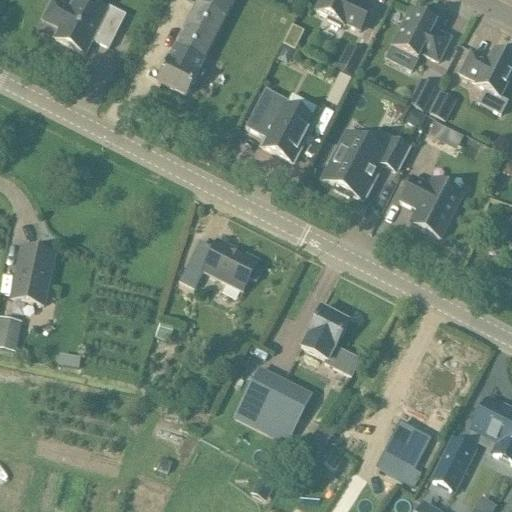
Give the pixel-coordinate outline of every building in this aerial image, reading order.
[(126,18),(107,9),(105,14),(78,0),(75,0),(69,12),(52,4),(42,23),(59,32),(54,42),(84,57),(91,43),(108,52),(126,18)] [(196,79),(196,78),(208,55),(219,33),(228,16),(235,0),(199,0),(179,41),(157,85),(186,99),(196,79)] [(358,0),(322,0),(315,14),(328,20),(326,23),(340,30),(341,27),(344,29),(345,27),(359,34),(369,14),(355,7),(358,0)] [(410,14),(392,50),(417,63),(420,56),(438,66),(450,42),(432,33),(435,27),(410,14)] [(365,57),(347,48),(335,73),(352,82),(365,57)] [(483,61),(471,54),(459,78),(475,86),(475,88),(499,101),(511,76),(511,62),(493,53),(486,66),(481,63),(483,61)] [(339,78),(326,105),(336,110),(349,83),(339,78)] [(435,91),(419,83),(407,107),(422,115),(435,91)] [(292,167),(314,125),(285,110),(288,105),(265,93),(245,132),(266,143),(262,151),(292,167)] [(437,98),(428,116),(444,124),(453,106),(437,98)] [(425,121),(411,113),(407,121),(408,125),(419,131),(425,121)] [(428,139),(438,144),(445,131),(434,126),(428,139)] [(362,204),(381,168),(395,175),(407,152),(378,137),(373,148),(366,144),(364,148),(347,139),(339,154),(335,152),(328,167),(331,169),(324,183),(336,190),(334,193),(348,201),(350,197),(362,204)] [(400,206),(417,215),(410,228),(439,243),(462,198),(433,183),(430,189),(413,180),(400,206)] [(254,271),(257,265),(216,245),(213,252),(200,246),(180,286),(194,293),(203,275),(242,295),(249,281),(255,284),(261,274),(254,271)] [(11,302),(43,309),(54,258),(21,251),(11,302)] [(348,326),(321,312),(301,352),(326,364),(324,367),(351,381),(360,364),(335,351),(348,326)] [(0,352),(14,356),(20,326),(0,321),(0,352)] [(173,330),(159,326),(155,340),(152,339),(150,345),(160,347),(161,342),(169,344),(173,330)] [(404,363),(388,355),(376,379),(364,372),(355,390),(369,397),(374,386),(389,394),(387,397),(400,403),(401,400),(416,407),(410,418),(425,425),(440,395),(427,388),(432,378),(416,369),(418,366),(406,360),(404,363)] [(312,398),(258,371),(232,422),(287,448),(312,398)] [(511,467),(511,417),(503,413),(504,411),(502,410),(502,411),(487,404),(472,433),(464,448),(452,442),(429,485),(454,498),(476,454),(474,453),(477,448),(494,456),(493,458),(511,467)] [(187,408),(170,405),(168,418),(185,421),(187,408)] [(414,473),(430,442),(399,427),(383,458),(386,459),(379,473),(413,490),(420,476),(414,473)] [(323,429),(309,451),(320,457),(334,436),(323,429)] [(493,511),(495,509),(486,503),(480,511),(493,511)]
